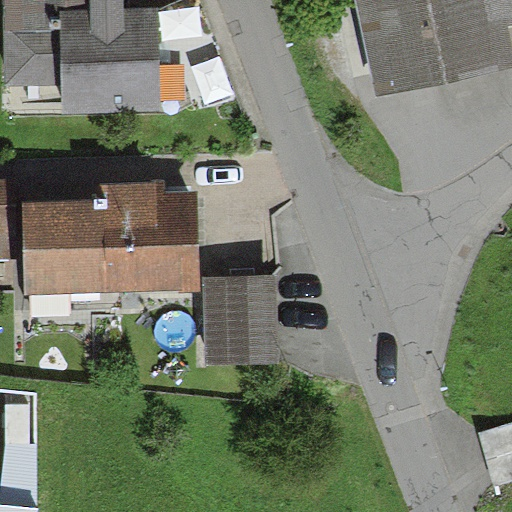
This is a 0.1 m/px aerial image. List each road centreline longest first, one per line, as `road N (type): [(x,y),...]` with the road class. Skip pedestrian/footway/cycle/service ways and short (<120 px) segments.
road 1 (residential): [(251,0),(339,275)]
road 2 (residential): [(339,275),(436,511)]
road 3 (residential): [(339,275),(435,233),(511,171)]
